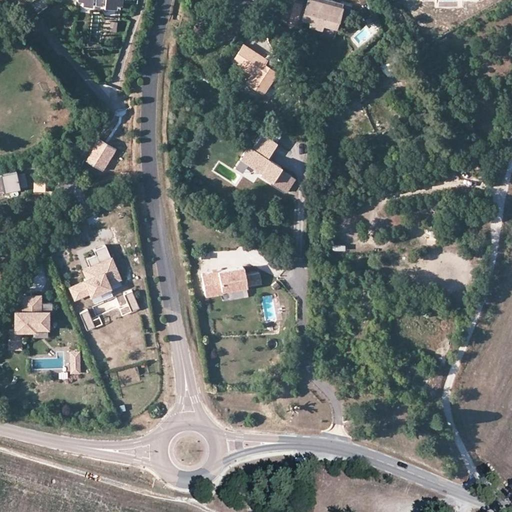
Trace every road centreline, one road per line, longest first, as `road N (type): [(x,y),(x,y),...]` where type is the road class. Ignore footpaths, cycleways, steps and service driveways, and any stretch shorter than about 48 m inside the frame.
road 1 (tertiary): [(164,0),(147,145),(181,361)]
road 2 (track): [(474,499),(446,409),(448,388),(511,154)]
road 3 (residential): [(338,450),(335,397),(309,370),(301,277)]
road 4 (tertiary): [(474,499),(338,450)]
